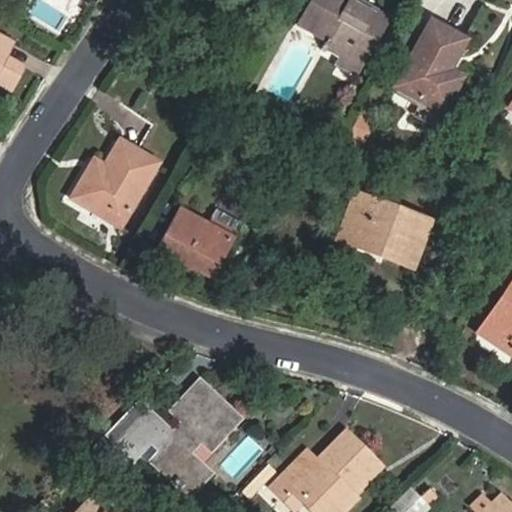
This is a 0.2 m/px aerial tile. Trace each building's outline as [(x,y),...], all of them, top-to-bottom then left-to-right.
[(328,43),(321,55),(341,67),(373,14),(350,1),(350,0),(312,0),(297,26),(328,43)] [(443,113),(463,77),(450,70),(467,40),(431,20),(394,87),(443,113)] [(19,74),(1,64),(12,43),(0,36),(0,86),(10,92),(19,74)] [(254,93),(242,86),(235,98),(247,105),(254,93)] [(120,141),(98,177),(88,171),(72,198),(120,227),(159,163),(120,141)] [(337,240),(413,268),(430,221),(355,194),(337,240)] [(158,251),(215,282),(216,283),(245,232),(215,216),(210,225),(180,209),(158,251)] [(511,282),(479,331),(511,353),(511,282)] [(109,431),(135,455),(151,438),(165,451),(155,461),(189,493),(207,473),(186,453),(201,437),(211,446),(237,419),(200,385),(175,411),(188,422),(173,437),(137,402),(109,431)] [(271,487),(281,497),(290,489),(312,511),(344,511),(358,499),(354,495),(382,467),(347,431),(317,460),(308,451),(271,487)] [(408,488),(388,507),(393,511),(423,511),(427,508),(408,488)] [(511,511),(511,503),(502,493),(482,511),(511,511)] [(100,511),(90,501),(78,511),(100,511)]
